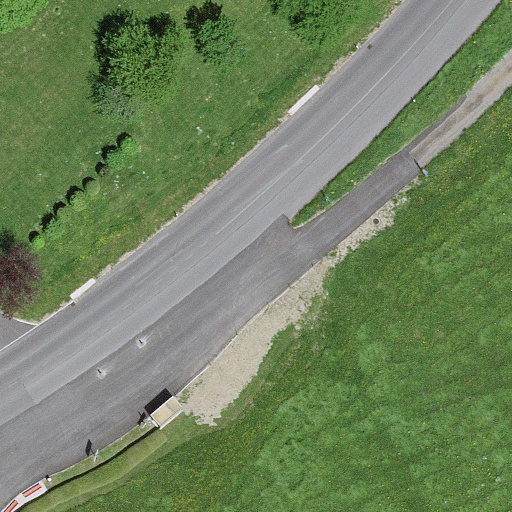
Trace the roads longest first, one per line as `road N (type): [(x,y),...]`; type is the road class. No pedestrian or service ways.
road 1 (unclassified): [(233,299),(386,182),(511,66)]
road 2 (secondary): [(454,0),(194,247)]
road 3 (secondary): [(194,247),(0,383)]
